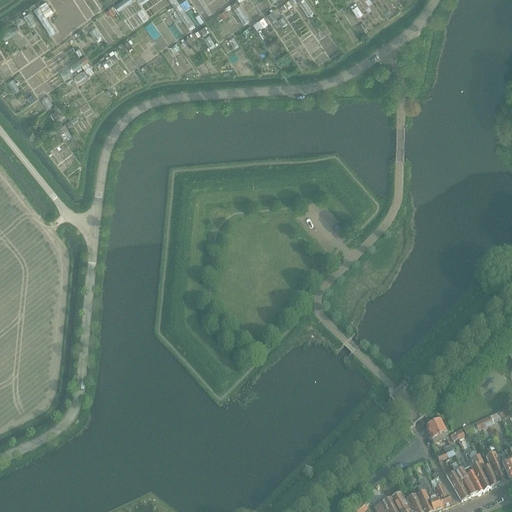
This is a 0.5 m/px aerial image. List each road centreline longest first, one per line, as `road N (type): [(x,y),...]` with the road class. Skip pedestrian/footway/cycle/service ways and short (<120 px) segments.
road 1 (unclassified): [(387,50),(401,76),(398,197),(388,222),(328,280),(314,308),(398,393),(426,446)]
road 2 (unclassified): [(94,228),(109,142),(138,110),(311,89),(387,50)]
road 3 (unclassified): [(0,459),(72,413),(94,228)]
road 4 (unclassified): [(94,228),(67,215),(0,130)]
